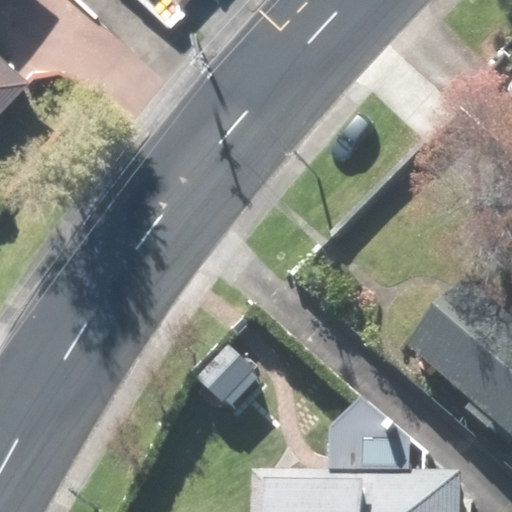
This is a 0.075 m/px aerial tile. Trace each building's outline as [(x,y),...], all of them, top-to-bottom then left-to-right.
[(0,0),(0,94),(30,64),(0,35),(0,0)] [(511,314),(472,281),(416,348),(511,429),(511,314)] [(202,385),(230,403),(244,382),(216,364),(202,385)] [(375,424),(364,437),(384,454),(395,441),(375,424)] [(473,511),(474,475),(260,471),(259,511),(473,511)]
